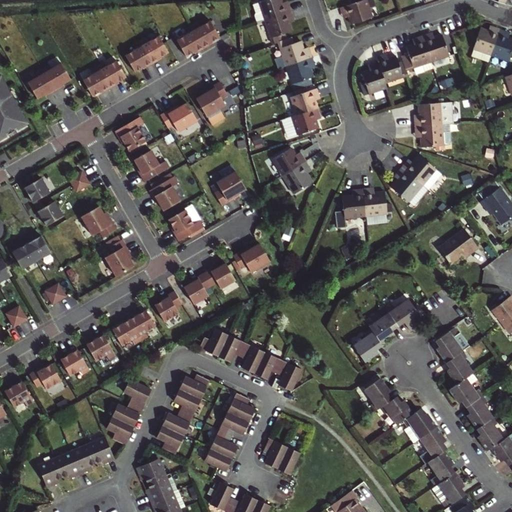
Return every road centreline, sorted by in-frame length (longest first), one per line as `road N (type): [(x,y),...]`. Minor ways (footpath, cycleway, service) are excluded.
road 1 (residential): [(119,484),(174,364),(188,359),(272,398),(237,472),(271,488)]
road 2 (residential): [(0,361),(163,266)]
road 3 (residential): [(230,45),(84,130)]
road 4 (residential): [(84,130),(163,266)]
road 5 (residential): [(511,493),(484,473),(419,373)]
road 6 (residential): [(467,4),(370,34),(349,51)]
